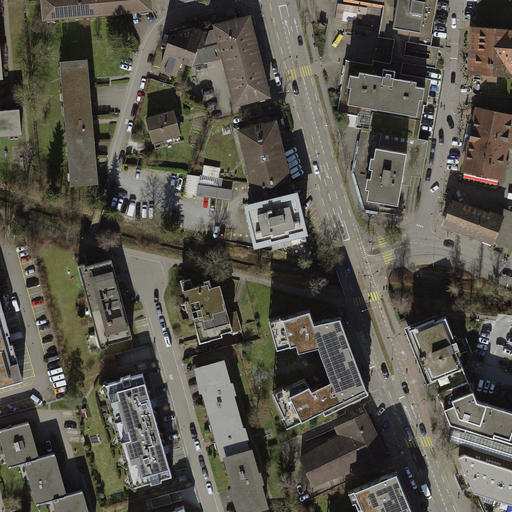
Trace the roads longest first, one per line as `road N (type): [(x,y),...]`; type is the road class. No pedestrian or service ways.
road 1 (primary): [(280,0),(353,258)]
road 2 (residential): [(138,253),(211,511)]
road 3 (residential): [(420,244),(445,118),(456,0)]
road 4 (unclassified): [(185,13),(152,42),(113,171)]
road 5 (primary): [(398,392),(399,372),(353,258)]
road 6 (primary): [(353,258),(360,300),(398,392)]
road 7 (primary): [(398,392),(447,511)]
